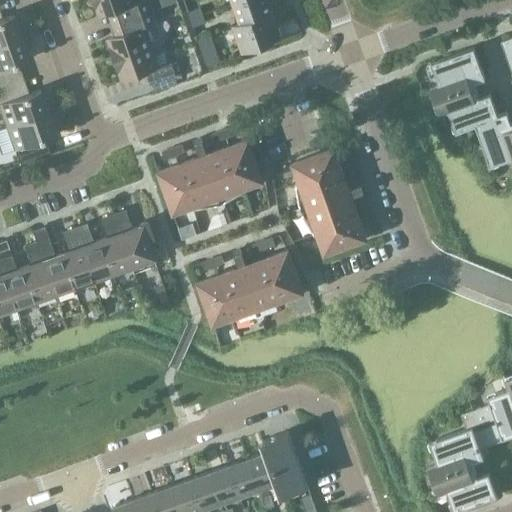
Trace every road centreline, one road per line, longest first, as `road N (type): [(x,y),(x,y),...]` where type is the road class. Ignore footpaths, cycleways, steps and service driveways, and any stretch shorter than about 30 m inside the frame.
road 1 (residential): [(102,141),(352,53)]
road 2 (residential): [(364,511),(318,403),(294,398),(189,436)]
road 3 (residential): [(425,259),(352,53)]
road 4 (residential): [(352,53),(506,0)]
road 5 (residential): [(102,141),(51,0)]
road 6 (residential): [(0,201),(85,171),(102,141)]
road 7 (residential): [(75,475),(189,436)]
